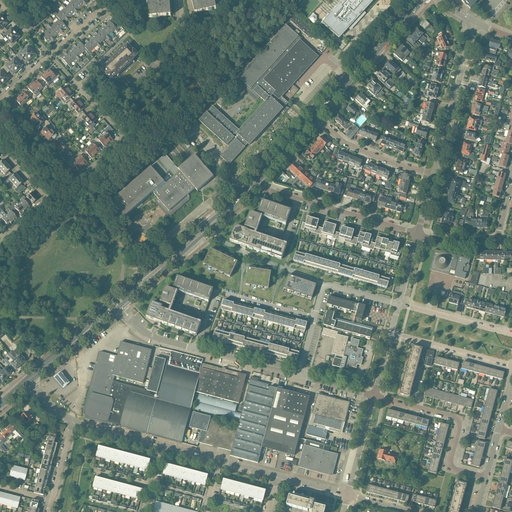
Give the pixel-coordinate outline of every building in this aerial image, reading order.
[(81,7),(74,0),(71,0),(73,1),(70,3),(77,12),(79,10),(78,10),(81,7)] [(147,0),(149,18),(171,16),(169,0),(147,0)] [(191,0),(195,14),(216,9),(214,0),(191,0)] [(339,38),(357,17),(356,16),(362,10),(363,11),(373,0),(343,0),(323,23),(339,38)] [(461,0),(464,4),(465,4),(468,7),(470,9),(478,0),(461,0)] [(75,14),(77,12),(70,3),(67,6),(64,4),(63,5),(72,15),(75,13),(75,14)] [(72,15),(63,5),(62,6),(64,9),(61,12),(68,20),(70,18),(69,18),(72,15)] [(54,13),(57,17),(63,23),(66,21),(66,22),(68,20),(61,12),(58,15),(55,12),(54,13)] [(314,24),(319,17),(313,13),(308,19),(314,24)] [(315,31),(296,14),(290,21),(308,38),(315,31)] [(66,27),(63,23),(57,17),(56,18),(58,21),(55,23),(62,32),(64,30),(63,29),(66,27)] [(112,23),(110,21),(107,24),(106,23),(105,24),(112,33),(115,30),(117,33),(119,31),(118,30),(120,27),(121,27),(119,25),(118,26),(114,21),(112,23)] [(424,21),(420,25),(430,34),(430,33),(432,35),(436,31),(436,32),(438,29),(435,26),(433,28),(424,21)] [(61,33),(62,32),(55,23),(52,26),(50,24),(48,25),(57,35),(60,32),(61,33)] [(101,29),(110,39),(111,38),(109,36),(112,33),(105,24),(103,26),(104,27),(101,29)] [(57,35),(48,25),(47,26),(49,29),(46,32),(54,40),(55,38),(55,37),(57,35)] [(213,106),(199,121),(229,147),(221,156),(230,164),(245,147),(248,144),(250,145),(288,103),(282,97),(318,57),(300,40),(299,41),(297,38),(298,36),(286,25),(238,77),(266,102),(239,131),(213,106)] [(6,38),(8,40),(17,32),(14,29),(13,30),(12,28),(7,33),(5,30),(0,35),(4,39),(6,38)] [(424,42),(427,39),(422,35),(424,34),(418,28),(414,32),(424,42)] [(110,39),(101,29),(98,32),(97,31),(96,33),(103,41),(106,38),(109,41),(110,39)] [(20,35),(17,32),(8,40),(10,43),(8,44),(12,48),(17,44),(15,41),(20,37),(19,36),(20,35)] [(52,41),(54,40),(46,32),(43,34),(41,32),(39,33),(48,43),(51,41),(52,41)] [(422,44),(424,42),(414,32),(411,36),(417,42),(418,40),(422,44)] [(103,41),(96,33),(94,34),(95,35),(92,37),(101,47),(102,46),(100,44),(103,41)] [(444,33),(443,33),(439,35),(440,38),(437,39),(439,45),(447,42),(445,36),(444,33)] [(415,43),(417,42),(411,36),(407,40),(413,45),(417,50),(419,47),(415,43)] [(87,41),(94,49),(97,46),(100,49),(101,47),(92,37),(89,40),(89,39),(87,41)] [(497,55),(499,50),(501,50),(503,45),(500,44),(500,43),(490,40),(487,53),(497,55)] [(94,49),(87,41),(85,42),(86,43),(83,45),(89,52),(92,56),(94,54),(91,52),(94,49)] [(87,53),(89,52),(83,45),(80,42),(77,44),(76,43),(75,45),(82,53),(85,51),(87,53)] [(439,45),(436,46),(437,48),(440,47),(442,50),(450,47),(449,44),(448,44),(447,42),(439,45)] [(29,43),(27,45),(25,47),(26,49),(24,51),(32,60),(35,57),(34,56),(35,55),(31,50),(34,48),(29,43)] [(71,50),(80,60),(81,59),(79,56),(82,53),(75,45),(73,47),(74,48),(71,50)] [(138,55),(134,50),(133,51),(128,45),(102,69),(107,75),(106,75),(111,80),(113,78),(114,78),(136,58),(136,57),(138,55)] [(408,59),(411,55),(413,53),(404,45),(403,46),(402,45),(398,50),(408,59)] [(66,53),(73,61),(76,59),(78,61),(80,60),(71,50),(68,52),(67,52),(66,53)] [(404,63),(408,59),(398,50),(394,55),(395,55),(394,56),(398,60),(400,59),(404,63)] [(20,51),(16,55),(20,60),(22,58),(27,63),(28,62),(29,63),(32,60),(24,51),(21,53),(20,51)] [(73,61),(66,53),(64,55),(65,56),(62,58),(71,68),(72,67),(70,64),(73,61)] [(435,56),(434,59),(445,62),(446,59),(447,59),(448,56),(439,53),(438,57),(437,57),(435,56)] [(426,59),(421,54),(417,58),(424,64),(426,59)] [(18,62),(20,60),(16,55),(11,59),(13,61),(10,63),(18,72),(22,69),(21,68),(22,67),(18,62)] [(494,66),(499,67),(501,62),(499,62),(500,58),(487,55),(485,61),(495,63),(494,66)] [(436,65),(444,67),(444,68),(445,65),(444,64),(445,62),(434,59),(434,61),(436,61),(436,62),(436,65)] [(385,67),(399,79),(404,73),(390,61),(385,67)] [(7,64),(2,67),(7,72),(9,70),(13,75),(15,74),(15,75),(18,72),(10,63),(8,65),(7,64)] [(483,70),(495,74),(498,74),(499,72),(493,70),(494,68),(491,67),(484,65),(483,70)] [(0,78),(5,84),(8,81),(7,80),(9,79),(4,74),(7,72),(2,67),(0,69),(0,78)] [(420,71),(416,67),(410,73),(414,77),(420,71)] [(56,72),(54,74),(49,69),(46,72),(47,73),(46,74),(52,80),(54,82),(60,77),(56,72)] [(431,75),(433,75),(442,78),(443,72),(431,69),(431,72),(432,72),(431,75)] [(380,73),(379,74),(392,85),(394,83),(389,78),(391,76),(386,72),(385,73),(382,70),(381,71),(380,71),(380,72),(380,73)] [(41,77),(45,82),(43,84),(47,88),(54,82),(52,80),(46,74),(45,75),(44,74),(41,77)] [(377,76),(376,77),(379,79),(378,80),(383,84),(389,90),(393,86),(392,85),(379,74),(378,74),(377,75),(377,76)] [(440,83),(442,78),(433,75),(432,78),(429,77),(428,80),(440,83)] [(481,76),(479,81),(492,85),(496,86),(496,83),(487,81),(488,78),(481,76)] [(45,90),(47,88),(43,84),(41,85),(37,81),(33,84),(34,84),(33,85),(39,92),(43,88),(45,90)] [(370,84),(369,85),(382,96),(384,94),(381,91),(383,89),(381,87),(380,87),(376,83),(375,84),(372,82),(371,82),(370,82),(370,83),(370,84)] [(427,89),(427,91),(437,93),(438,93),(438,91),(439,91),(440,89),(439,88),(436,87),(436,84),(431,83),(431,86),(429,85),(428,89),(430,89),(430,90),(427,89)] [(28,88),(32,93),(30,95),(34,100),(36,98),(37,98),(41,94),(39,92),(33,85),(32,86),(32,85),(28,88)] [(367,87),(366,88),(369,90),(368,91),(373,96),(377,99),(379,98),(380,99),(380,98),(382,96),(369,85),(368,86),(368,85),(367,86),(367,87)] [(60,100),(63,97),(70,91),(69,90),(70,89),(67,86),(62,90),(60,88),(55,92),(57,94),(55,95),(60,100)] [(476,95),(483,97),(487,97),(488,94),(485,93),(486,91),(478,89),(477,91),(477,92),(476,92),(475,94),(476,95)] [(424,90),(423,96),(428,98),(428,97),(433,98),(436,99),(436,98),(437,98),(438,96),(437,96),(437,95),(438,93),(437,93),(427,91),(424,90)] [(63,97),(67,101),(65,103),(67,105),(71,101),(70,99),(74,94),(71,91),(71,92),(70,91),(63,97)] [(30,95),(28,97),(24,92),(21,95),(21,96),(20,97),(26,104),(28,105),(28,106),(32,102),(34,100),(30,95)] [(361,94),(355,100),(362,106),(366,103),(368,105),(373,99),(370,97),(368,100),(361,94)] [(487,97),(483,97),(476,95),(475,96),(474,98),(475,99),(475,101),(483,103),(484,100),(486,100),(487,97)] [(28,105),(26,104),(20,97),(19,98),(19,97),(15,100),(20,105),(17,107),(22,111),(24,109),(28,105)] [(71,101),(67,105),(70,109),(73,108),(75,110),(81,103),(80,103),(81,102),(78,99),(73,103),(71,101)] [(425,109),(432,111),(434,105),(427,102),(425,109)] [(83,114),(81,111),(86,107),(83,104),(82,104),(81,103),(75,110),(78,114),(76,116),(78,118),(83,114)] [(474,104),(472,109),(480,111),(484,112),(487,113),(488,108),(474,104)] [(348,108),(346,110),(353,116),(351,118),(355,120),(356,119),(360,114),(357,111),(351,105),(350,105),(348,107),(348,108)] [(33,123),(34,124),(43,115),(39,111),(41,109),(39,107),(32,113),(34,116),(29,120),(32,123),(33,123)] [(431,118),(432,111),(425,109),(423,116),(431,118)] [(86,122),(93,116),(92,115),(93,115),(90,112),(85,116),(83,114),(78,118),(76,120),(79,123),(84,120),(86,122)] [(37,128),(41,124),(43,126),(48,122),(46,120),(43,115),(34,124),(34,125),(37,128)] [(343,119),(338,115),(338,116),(337,116),(336,116),(335,117),(335,118),(335,119),(334,120),(336,121),(335,122),(336,122),(342,127),(344,125),(345,126),(347,124),(349,126),(352,123),(345,117),(343,119)] [(419,120),(419,121),(420,121),(421,122),(424,122),(424,123),(428,124),(428,123),(429,124),(431,118),(423,116),(421,115),(419,120)] [(95,126),(93,124),(97,120),(94,117),(93,116),(86,122),(84,124),(90,131),(95,126)] [(397,122),(398,119),(392,118),(388,128),(390,129),(393,123),(397,122)] [(469,121),(468,123),(481,127),(482,124),(481,124),(482,121),(478,120),(473,118),(473,119),(470,118),(469,118),(468,121),(469,121)] [(44,135),(45,136),(54,128),(49,121),(48,122),(43,126),(45,128),(41,133),(44,136),(44,135)] [(410,122),(409,126),(414,128),(413,135),(415,135),(415,136),(425,138),(426,135),(427,134),(428,132),(427,131),(427,130),(418,128),(419,125),(410,122)] [(480,130),(481,127),(468,123),(468,126),(467,125),(466,128),(467,129),(470,130),(470,131),(475,132),(476,129),(480,130)] [(54,128),(45,136),(46,137),(45,138),(48,141),(53,137),(55,139),(60,135),(54,128)] [(105,131),(106,132),(102,136),(108,143),(109,142),(110,143),(113,140),(109,135),(111,133),(107,128),(105,131)] [(358,135),(364,138),(367,130),(361,128),(360,131),(358,132),(357,135),(358,135)] [(370,132),(367,130),(364,138),(370,140),(373,133),(374,130),(371,129),(370,132)] [(464,139),(470,141),(475,141),(477,134),(466,131),(464,139)] [(378,135),(373,133),(370,140),(375,142),(378,135)] [(58,136),(55,139),(57,141),(52,145),(55,149),(56,148),(57,149),(63,143),(65,141),(62,137),(60,135),(58,136)] [(96,138),(94,140),(98,145),(100,143),(105,147),(108,144),(107,144),(108,143),(102,136),(98,140),(96,138)] [(319,140),(318,141),(324,147),(328,149),(332,144),(327,139),(326,140),(322,136),(321,138),(319,140)] [(381,144),(386,146),(389,139),(382,136),(380,140),(382,141),(381,144)] [(395,142),(389,139),(386,146),(386,148),(388,149),(389,147),(392,149),(395,142)] [(89,148),(96,155),(96,154),(97,154),(100,151),(96,147),(98,145),(94,140),(90,143),(91,144),(88,147),(89,148)] [(324,147),(318,141),(316,143),(316,144),(314,146),(321,152),(323,154),(325,152),(322,149),(324,147)] [(416,144),(414,149),(422,151),(422,149),(423,149),(424,146),(423,146),(424,143),(419,141),(418,144),(416,144)] [(463,144),(462,148),(471,150),(472,147),(475,148),(476,145),(477,145),(478,142),(475,141),(470,141),(469,144),(464,142),(464,145),(463,144)] [(400,144),(395,142),(392,149),(398,151),(400,144)] [(63,143),(57,149),(58,150),(57,150),(60,154),(65,150),(67,152),(71,148),(69,145),(67,147),(63,143)] [(406,146),(400,144),(398,151),(403,153),(406,146)] [(487,158),(490,147),(484,145),(480,162),(485,163),(485,164),(489,165),(491,159),(487,158)] [(81,152),(85,156),(88,154),(92,159),(95,156),(95,155),(96,155),(89,148),(88,147),(87,146),(84,149),(83,148),(80,151),(81,152)] [(319,154),(321,152),(314,146),(312,148),(311,149),(310,150),(316,156),(318,154),(319,154)] [(461,151),(462,151),(461,154),(465,155),(465,156),(466,156),(465,158),(470,160),(471,157),(469,156),(469,154),(470,154),(471,150),(462,148),(461,151)] [(420,157),(422,151),(414,149),(413,155),(414,156),(413,159),(419,160),(420,157)] [(311,162),(316,156),(310,150),(308,152),(308,151),(306,153),(307,153),(305,155),(309,159),(308,159),(311,162)] [(83,158),(85,156),(81,152),(77,155),(79,157),(77,159),(83,166),(84,165),(84,166),(88,163),(83,158)] [(343,162),(346,155),(344,154),(340,153),(337,159),(343,162)] [(190,196),(188,195),(195,189),(197,191),(214,177),(195,155),(178,169),(165,155),(111,202),(125,217),(136,207),(138,209),(143,205),(141,203),(153,193),(157,197),(156,199),(156,202),(167,216),(171,216),(189,200),(190,196)] [(351,157),(346,155),(343,162),(342,164),(347,166),(348,164),(351,157)] [(354,166),(357,159),(351,157),(348,164),(354,166)] [(66,165),(70,170),(75,166),(79,170),(82,167),(83,166),(77,159),(75,161),(72,160),(66,165)] [(362,161),(357,159),(354,166),(362,169),(363,166),(361,165),(362,161)] [(295,163),(293,166),(312,184),(315,181),(295,163)] [(365,170),(371,173),(373,166),(368,163),(366,166),(365,166),(363,170),(365,170)] [(11,167),(8,164),(0,171),(4,175),(2,177),(4,179),(9,175),(7,173),(11,169),(10,168),(11,167)] [(309,188),(312,184),(293,166),(290,169),(309,188)] [(379,168),(373,166),(371,173),(376,175),(379,168)] [(464,170),(465,168),(457,166),(455,172),(466,175),(467,171),(464,170)] [(385,170),(379,168),(376,175),(382,177),(385,170)] [(313,170),(309,173),(314,178),(318,174),(313,170)] [(390,172),(385,170),(382,177),(387,179),(390,172)] [(399,180),(402,180),(409,182),(411,177),(409,176),(410,173),(403,171),(403,174),(400,174),(399,180)] [(11,177),(9,175),(4,179),(8,183),(10,181),(13,184),(20,177),(17,174),(16,175),(15,174),(11,177)] [(23,181),(20,177),(13,184),(16,188),(14,190),(16,193),(18,191),(21,188),(19,186),(23,182),(22,181),(23,181)] [(316,188),(322,190),(324,182),(318,181),(319,179),(317,179),(315,181),(312,184),(313,185),(312,188),(316,189),(316,188)] [(453,180),(452,185),(464,189),(466,184),(465,182),(461,181),(460,182),(453,180)] [(341,187),(342,185),(336,183),(336,186),(334,190),(333,193),(335,194),(335,195),(338,196),(338,195),(339,195),(341,188),(341,187)] [(352,199),(355,192),(355,189),(349,187),(350,185),(347,184),(344,196),(347,197),(352,199)] [(450,188),(450,190),(450,191),(454,192),(453,192),(458,194),(458,193),(459,190),(462,191),(462,190),(465,191),(468,192),(469,190),(464,189),(452,185),(451,188),(450,188)] [(407,190),(408,188),(399,186),(398,189),(400,189),(399,192),(399,193),(406,194),(407,190)] [(356,189),(355,189),(355,192),(352,199),(358,201),(360,193),(361,190),(356,189)] [(494,190),(492,196),(499,198),(501,192),(494,190)] [(449,194),(448,197),(460,200),(465,202),(466,200),(463,199),(460,198),(457,197),(458,194),(453,192),(454,192),(450,191),(450,192),(449,192),(448,194),(449,194)] [(31,193),(26,197),(32,204),(39,198),(36,195),(34,197),(31,193)] [(371,197),(366,195),(364,202),(366,203),(366,204),(369,205),(369,204),(370,204),(371,201),(374,202),(375,197),(372,196),(371,197)] [(23,201),(19,204),(25,211),(26,209),(27,210),(30,207),(26,203),(28,201),(23,196),(21,199),(23,201)] [(386,198),(385,201),(383,208),(389,210),(391,202),(392,200),(386,198)] [(381,207),(383,208),(385,201),(379,199),(377,206),(378,206),(378,207),(381,208),(381,207)] [(392,200),(391,202),(389,210),(395,211),(397,204),(398,201),(396,201),(396,202),(392,200)] [(15,213),(17,211),(21,215),(24,213),(23,212),(25,211),(19,204),(16,201),(10,207),(15,213)] [(250,213),(244,230),(235,226),(230,241),(241,245),(240,247),(246,248),(246,247),(282,259),(287,245),(280,243),(291,211),(262,201),(257,215),(250,213)] [(401,213),(402,210),(405,211),(406,205),(403,205),(403,206),(397,204),(395,211),(401,213)] [(13,214),(15,213),(10,207),(8,209),(10,212),(6,216),(12,222),(14,221),(17,219),(13,214)] [(11,224),(12,222),(6,216),(2,211),(0,213),(0,214),(4,218),(2,220),(8,227),(11,224)] [(443,215),(443,218),(459,222),(460,220),(451,217),(452,215),(444,212),(444,213),(443,213),(443,215)] [(473,216),(470,216),(470,227),(473,227),(473,228),(475,228),(477,228),(479,229),(479,228),(482,228),(482,216),(479,216),(479,220),(473,220),(473,216)] [(309,232),(310,232),(313,219),(307,217),(306,223),(303,223),(301,229),(304,230),(305,228),(310,229),(309,232)] [(443,218),(442,220),(441,220),(441,222),(441,225),(448,227),(448,225),(450,226),(451,223),(456,224),(455,226),(458,227),(459,224),(462,225),(463,223),(459,222),(443,218)] [(319,221),(313,219),(310,232),(318,234),(320,228),(317,227),(319,221)] [(320,228),(318,234),(321,235),(322,234),(328,236),(331,224),(325,222),(323,228),(320,228)] [(336,226),(331,224),(328,236),(333,237),(332,238),(336,239),(337,233),(334,232),(336,226)] [(339,240),(339,238),(345,239),(345,240),(348,229),(342,227),(340,233),(337,233),(336,239),(339,240)] [(344,242),(353,245),(355,238),(352,237),(354,231),(348,229),(345,240),(345,239),(344,242)] [(357,243),(362,245),(363,245),(366,234),(360,232),(358,239),(355,238),(353,245),(356,245),(357,243)] [(362,247),(370,250),(372,243),(369,242),(371,236),(366,234),(363,245),(362,245),(362,247)] [(374,248),(380,250),(383,239),(377,237),(375,244),(372,243),(370,250),(374,250),(374,248)] [(383,239),(380,250),(385,251),(388,241),(383,239)] [(394,242),(388,241),(385,251),(385,252),(390,254),(394,242)] [(399,258),(401,251),(398,250),(400,244),(394,242),(390,254),(390,255),(399,258)] [(230,277),(238,262),(210,249),(203,264),(230,277)] [(470,266),(469,265),(470,259),(435,250),(429,270),(437,272),(465,280),(466,274),(468,274),(470,266)] [(480,251),(480,256),(477,255),(476,260),(480,260),(486,260),(487,252),(480,251)] [(268,289),(271,272),(253,269),(248,268),(245,285),(248,286),(268,289)] [(288,275),(284,289),(298,294),(312,298),(316,285),(311,283),(311,284),(302,281),(293,278),(294,277),(288,275)] [(151,303),(146,318),(156,321),(155,323),(161,324),(161,323),(197,336),(208,303),(212,293),(213,290),(207,287),(190,281),(177,277),(172,290),(165,288),(159,306),(151,303)] [(384,278),(381,287),(387,289),(388,284),(391,285),(393,278),(390,277),(389,279),(384,278)] [(450,295),(448,303),(458,306),(458,304),(461,305),(463,297),(460,296),(460,298),(450,295)] [(329,296),(327,305),(332,306),(331,308),(333,309),(334,307),(338,308),(337,310),(340,310),(340,308),(349,311),(349,313),(351,313),(351,312),(356,313),(355,319),(361,321),(365,306),(329,296)] [(468,300),(466,299),(464,306),(466,306),(466,308),(473,310),(475,301),(468,300)] [(481,303),(475,301),(473,310),(479,312),(481,303)] [(501,302),(500,308),(497,317),(504,318),(506,310),(503,309),(504,303),(501,302)] [(479,312),(485,313),(487,305),(481,303),(479,312)] [(493,306),(487,305),(485,313),(491,315),(493,306)] [(491,315),(497,317),(500,308),(493,306),(491,315)] [(370,338),(373,329),(358,325),(358,327),(336,321),(335,322),(331,321),(331,319),(333,319),(335,313),(328,311),(324,326),(370,338)] [(322,334),(335,338),(336,334),(337,332),(323,328),(323,329),(322,334)] [(348,342),(349,338),(336,334),(335,338),(331,353),(335,355),(335,358),(334,358),(332,366),(340,368),(339,371),(341,371),(343,372),(344,367),(349,369),(349,367),(357,369),(358,365),(361,366),(363,358),(361,357),(363,350),(358,348),(360,341),(352,339),(351,343),(348,342)] [(84,414),(86,417),(87,418),(106,422),(108,421),(112,422),(112,424),(115,425),(115,423),(120,424),(119,427),(182,443),(195,392),(200,373),(167,365),(168,361),(156,358),(147,390),(114,381),(115,376),(143,384),(152,350),(121,342),(117,355),(110,354),(108,361),(109,361),(109,363),(101,361),(98,363),(91,386),(93,389),(92,392),(89,394),(84,414)] [(412,346),(408,362),(418,365),(420,356),(421,351),(422,349),(412,346)] [(20,356),(22,355),(17,349),(10,354),(9,353),(20,366),(22,364),(24,363),(24,362),(20,356)] [(81,367),(92,360),(89,355),(86,356),(83,351),(77,355),(83,364),(80,366),(81,367)] [(425,352),(421,351),(420,356),(422,356),(424,363),(423,365),(430,367),(434,354),(425,352)] [(10,364),(7,359),(5,359),(4,359),(3,360),(6,363),(9,367),(11,365),(15,370),(16,369),(18,368),(20,366),(9,353),(7,355),(13,361),(10,364)] [(440,366),(442,359),(435,357),(433,364),(440,366)] [(408,362),(404,378),(413,381),(418,365),(408,362)] [(239,373),(238,373),(218,368),(218,367),(203,363),(200,373),(195,392),(203,394),(202,395),(201,394),(197,409),(235,419),(239,404),(227,401),(227,400),(239,404),(246,375),(239,373)] [(0,370),(6,377),(8,376),(9,376),(11,375),(10,374),(11,374),(6,367),(3,369),(0,365),(0,370)] [(60,373),(54,379),(64,391),(70,385),(66,380),(60,373)] [(399,395),(409,397),(413,381),(404,378),(399,395)] [(239,424),(238,427),(231,451),(230,456),(258,463),(261,450),(274,453),(277,443),(264,439),(272,408),(277,410),(305,417),(310,397),(270,387),(268,387),(269,385),(250,380),(239,424)] [(425,396),(432,398),(434,390),(435,387),(433,387),(432,389),(427,388),(425,396)] [(487,395),(496,397),(497,391),(489,389),(487,395)] [(440,391),(434,390),(432,398),(438,400),(440,391)] [(440,391),(438,400),(445,402),(447,393),(448,391),(446,390),(445,393),(440,391)] [(454,395),(447,393),(445,402),(451,403),(454,395)] [(329,429),(340,432),(348,404),(333,400),(333,398),(317,394),(306,435),(325,440),(328,431),(329,429)] [(458,396),(454,395),(451,403),(458,405),(460,397),(461,394),(459,394),(458,396)] [(494,403),(496,397),(487,395),(486,401),(494,403)] [(467,398),(460,397),(458,405),(464,407),(467,398)] [(473,400),(467,398),(464,407),(471,409),(473,400)] [(484,407),(493,409),(494,403),(486,401),(484,407)] [(491,415),(493,409),(484,407),(483,413),(491,415)] [(294,458),(296,448),(299,438),(300,434),(300,433),(305,417),(277,410),(272,408),(264,439),(277,443),(274,453),(294,458)] [(26,412),(19,417),(22,421),(23,420),(26,424),(32,418),(29,415),(29,416),(26,412)] [(198,442),(231,451),(238,427),(209,419),(210,417),(192,412),(188,427),(201,430),(198,442)] [(488,427),(489,421),(481,419),(479,425),(488,427)] [(441,423),(439,430),(447,432),(449,426),(441,423)] [(10,425),(5,429),(10,434),(11,436),(12,438),(16,435),(16,434),(16,433),(16,432),(15,430),(10,425)] [(478,431),(486,434),(488,427),(479,425),(478,431)] [(10,434),(5,429),(0,433),(5,438),(6,440),(9,444),(11,442),(8,439),(11,436),(10,434)] [(23,440),(25,438),(19,430),(16,432),(23,440)] [(446,438),(447,432),(439,430),(437,436),(446,438)] [(485,440),(486,434),(478,431),(476,438),(485,440)] [(44,441),(47,442),(53,443),(54,443),(56,435),(49,434),(49,437),(45,436),(44,441)] [(444,444),(446,438),(437,436),(436,442),(444,444)] [(306,440),(299,467),(306,469),(326,474),(327,471),(331,473),(336,455),(323,451),(325,445),(306,440)] [(476,447),(484,450),(486,443),(477,441),(476,447)] [(434,448),(443,450),(444,444),(436,442),(434,448)] [(483,456),(484,450),(476,447),(474,453),(483,456)] [(441,456),(443,450),(434,448),(433,454),(441,456)] [(379,450),(378,454),(396,459),(399,460),(400,456),(388,453),(388,452),(379,450)] [(481,462),(483,456),(474,453),(473,459),(481,462)] [(395,463),(396,459),(378,454),(377,459),(386,461),(395,463)] [(439,462),(441,456),(433,454),(431,460),(439,462)] [(479,468),(481,462),(473,459),(471,466),(479,468)] [(503,465),(511,467),(511,465),(511,460),(505,459),(503,465)] [(438,468),(439,462),(431,460),(429,466),(438,468)] [(503,465),(502,471),(510,473),(511,471),(511,467),(503,465)] [(436,474),(438,468),(429,466),(428,472),(436,474)] [(500,477),(509,479),(510,473),(502,471),(500,477)] [(507,485),(509,479),(500,477),(499,483),(507,485)] [(462,501),(465,492),(466,485),(457,482),(452,498),(462,501)] [(497,489),(505,491),(507,485),(499,483),(497,489)] [(378,495),(384,497),(386,490),(387,485),(384,485),(383,489),(380,488),(378,495)] [(504,497),(505,491),(497,489),(495,495),(504,497)] [(315,502),(310,500),(289,495),(286,506),(292,507),(292,506),(292,507),(297,509),(297,507),(298,507),(297,509),(302,510),(302,508),(303,509),(302,510),(308,511),(308,510),(313,511),(312,511),(324,511),(326,508),(314,505),(315,502)] [(494,501),(502,504),(504,497),(495,495),(494,501)] [(459,511),(462,501),(452,498),(448,511),(459,511)] [(36,509),(38,502),(32,500),(30,508),(39,510),(36,509)] [(500,510),(502,504),(494,501),(492,508),(500,510)]
